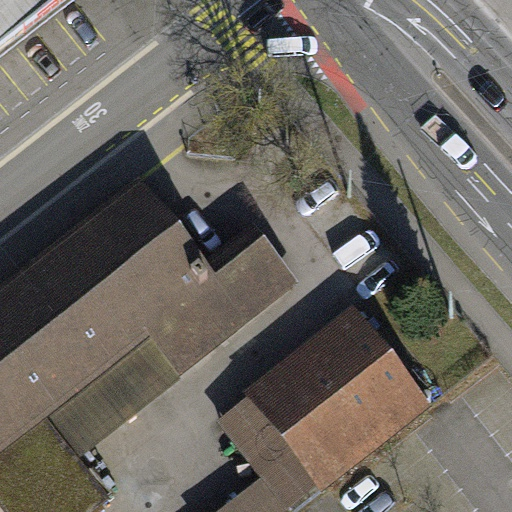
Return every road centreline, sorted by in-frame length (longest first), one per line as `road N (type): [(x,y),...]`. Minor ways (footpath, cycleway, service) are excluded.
road 1 (tertiary): [(0,211),(280,0)]
road 2 (secondary): [(386,0),(511,144)]
